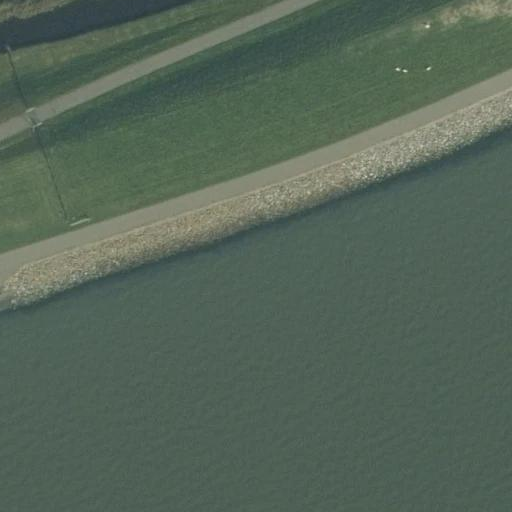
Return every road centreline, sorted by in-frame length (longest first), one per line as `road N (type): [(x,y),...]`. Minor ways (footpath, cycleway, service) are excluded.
road 1 (unclassified): [(0,285),(328,176),(511,97)]
road 2 (unclassified): [(0,144),(331,0)]
